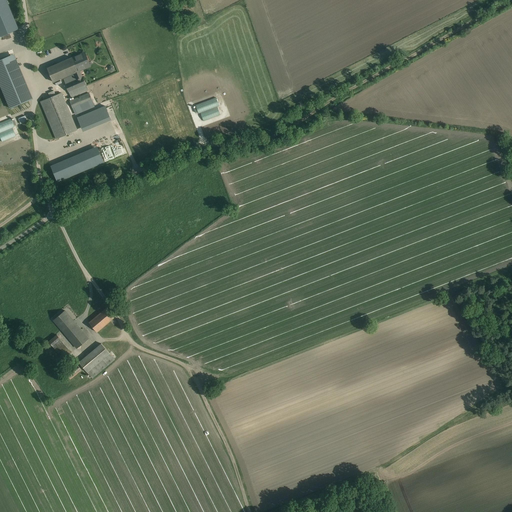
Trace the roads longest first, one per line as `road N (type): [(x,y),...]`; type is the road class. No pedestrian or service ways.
road 1 (track): [(55,213),(93,187),(170,155),(263,140),(511,1)]
road 2 (track): [(190,367),(230,375),(511,267)]
road 3 (track): [(250,511),(190,367),(138,346),(88,279)]
